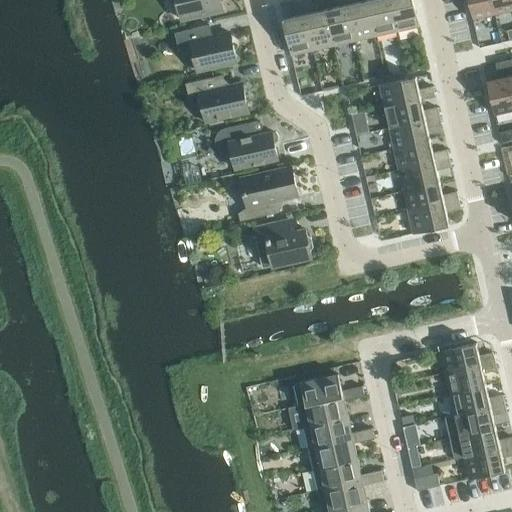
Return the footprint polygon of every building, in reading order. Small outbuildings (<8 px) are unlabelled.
[(177,0),(182,19),(224,10),(221,0),(177,0)] [(314,50),(302,0),(300,0),(294,1),(297,16),(284,18),(292,55),(314,50)] [(311,0),(302,0),(314,50),(335,45),(327,9),(315,11),(311,0)] [(337,0),(339,6),(327,9),(335,45),(356,40),(346,0),(337,0)] [(356,0),(346,0),(356,40),(377,35),(368,0),(365,0),(357,2),(356,0)] [(368,0),(377,35),(398,31),(391,0),(368,0)] [(391,0),(398,31),(420,26),(414,0),(391,0)] [(495,14),(492,0),(469,0),(473,19),(495,14)] [(511,0),(492,0),(495,14),(511,9),(511,0)] [(237,62),(231,32),(213,36),(210,25),(175,33),(179,50),(192,47),(198,71),(237,62)] [(511,110),(511,86),(506,60),(496,62),(500,78),(488,81),(495,114),(511,110)] [(249,112),(243,82),(224,87),(222,75),(186,83),(189,95),(200,93),(206,122),(249,112)] [(385,106),(422,98),(436,95),(434,86),(420,89),(417,76),(380,84),(385,106)] [(385,106),(390,127),(440,116),(438,107),(424,110),(422,98),(385,106)] [(356,113),(359,131),(371,129),(368,111),(356,113)] [(390,127),(395,148),(431,140),(428,128),(442,125),(440,116),(390,127)] [(233,155),(236,168),(279,159),(275,143),(278,140),(279,136),(277,132),(273,132),(261,134),(260,130),(263,128),(263,124),(261,122),(258,121),(227,128),(222,130),(218,134),(216,139),(216,144),(218,149),(222,153),(227,155),(233,155)] [(395,148),(400,169),(450,158),(448,149),(434,152),(431,140),(395,148)] [(400,169),(404,190),(441,182),(438,170),(452,167),(450,158),(400,169)] [(242,178),(248,207),(239,213),(241,221),(280,212),(277,201),(298,196),(292,166),(242,178)] [(208,173),(209,180),(219,177),(218,171),(208,173)] [(404,190),(409,211),(459,200),(457,191),(443,194),(441,182),(404,190)] [(459,200),(409,211),(414,233),(450,225),(447,212),(461,209),(459,200)] [(255,228),(258,240),(264,267),(312,256),(311,250),(314,246),(312,237),(307,235),(306,229),(292,232),(289,220),(255,228)] [(441,351),(446,372),(496,361),(494,352),(480,355),(477,342),(441,351)] [(446,372),(450,393),(487,385),(484,373),(498,370),(496,361),(446,372)] [(294,384),(299,406),(344,395),(343,390),(339,374),(294,384)] [(450,393),(455,415),(505,403),(503,394),(489,397),(487,385),(450,393)] [(363,386),(353,388),(355,399),(365,396),(363,386)] [(353,388),(343,390),(344,395),(345,401),(355,399),(353,388)] [(294,429),(304,426),(349,416),(345,401),(344,395),(299,406),(290,408),(294,429)] [(445,417),(449,438),(496,427),(493,415),(507,412),(505,403),(455,415),(445,417)] [(304,426),(309,448),(353,438),(352,432),(349,416),(304,426)] [(454,459),(465,457),(511,445),(511,436),(499,439),(496,427),(449,438),(454,459)] [(362,430),(365,440),(375,438),(373,428),(362,430)] [(352,432),(353,438),(355,443),(365,440),(362,430),(352,432)] [(405,435),(408,447),(416,446),(413,433),(405,435)] [(309,448),(314,469),(358,459),(355,443),(353,438),(309,448)] [(511,445),(465,457),(470,478),(506,470),(503,457),(511,455),(511,445)] [(416,446),(408,447),(410,459),(418,457),(416,446)] [(314,469),(319,490),(363,480),(362,474),(358,459),(314,469)] [(372,472),(374,483),(385,480),(382,470),(372,472)] [(362,474),(363,480),(364,485),(374,483),(372,472),(362,474)] [(415,478),(418,490),(441,485),(438,473),(415,478)] [(319,490),(323,511),(368,501),(364,485),(363,480),(319,490)] [(323,511),(370,511),(368,501),(323,511)]
